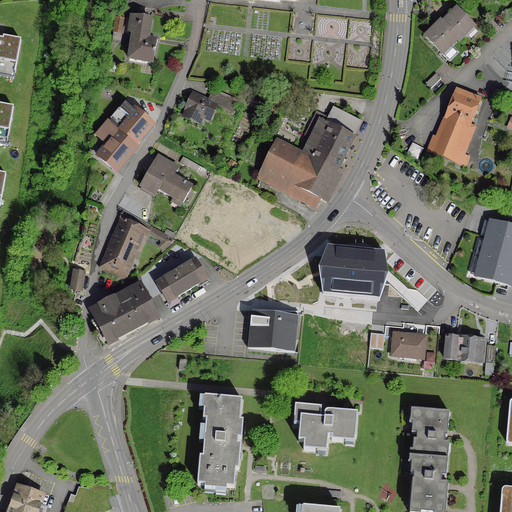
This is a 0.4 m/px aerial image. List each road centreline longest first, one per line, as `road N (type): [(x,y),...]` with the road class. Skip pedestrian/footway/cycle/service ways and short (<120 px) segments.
road 1 (residential): [(92,377),(81,343),(106,218),(162,116),(195,24)]
road 2 (tertiary): [(345,196),(302,243),(92,377)]
road 3 (residential): [(511,312),(456,291),(345,196)]
road 4 (tertiary): [(396,0),(379,123),(345,196)]
road 5 (unknown): [(232,289),(189,255),(145,278),(181,320)]
road 6 (tertiary): [(0,492),(53,409),(92,377)]
road 7 (tertiary): [(92,377),(133,511)]
